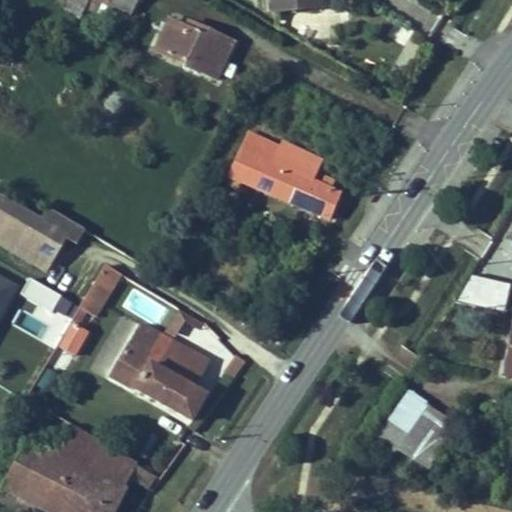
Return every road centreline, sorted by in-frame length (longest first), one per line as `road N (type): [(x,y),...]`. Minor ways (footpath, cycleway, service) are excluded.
road 1 (secondary): [(511,58),(206,511)]
road 2 (unknown): [(457,131),(217,0)]
